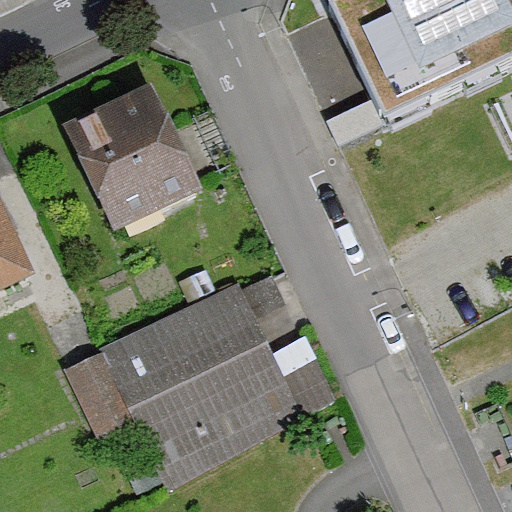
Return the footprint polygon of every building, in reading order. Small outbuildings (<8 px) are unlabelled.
[(511,0),(341,0),(322,10),(379,130),(381,132),(511,69),(511,0)] [(150,92),(63,135),(113,234),(200,191),(197,185),(168,127),(150,92)] [(0,215),(0,295),(31,281),(0,215)] [(100,352),(102,357),(135,426),(167,493),(296,420),(238,296),(235,290),(219,297),(190,310),(102,351),(100,352)] [(99,443),(135,426),(102,357),(65,375),(99,443)]
